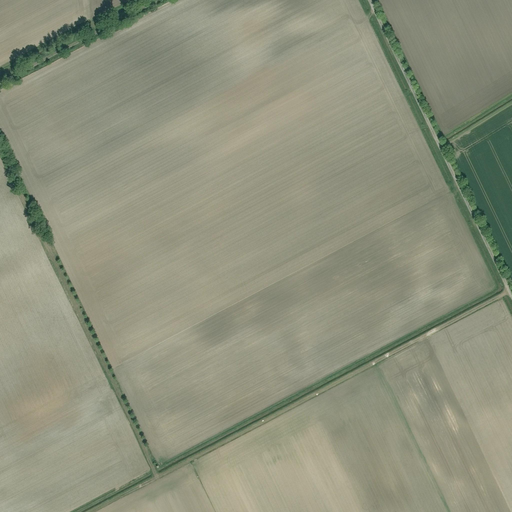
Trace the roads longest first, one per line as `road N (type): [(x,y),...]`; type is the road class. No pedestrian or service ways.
road 1 (track): [(509,292),(159,476),(0,148)]
road 2 (track): [(373,0),(511,296)]
road 3 (track): [(154,0),(0,82)]
